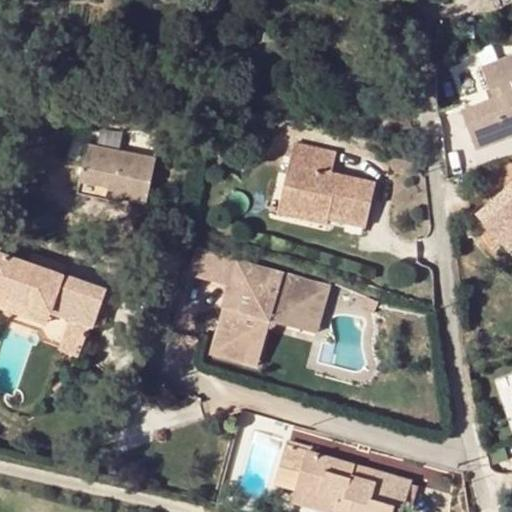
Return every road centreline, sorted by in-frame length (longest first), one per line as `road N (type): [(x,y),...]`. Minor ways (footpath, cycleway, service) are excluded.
road 1 (residential): [(483,454),(453,337),(424,0)]
road 2 (residential): [(483,454),(198,386),(155,362)]
road 3 (residential): [(160,511),(0,470)]
